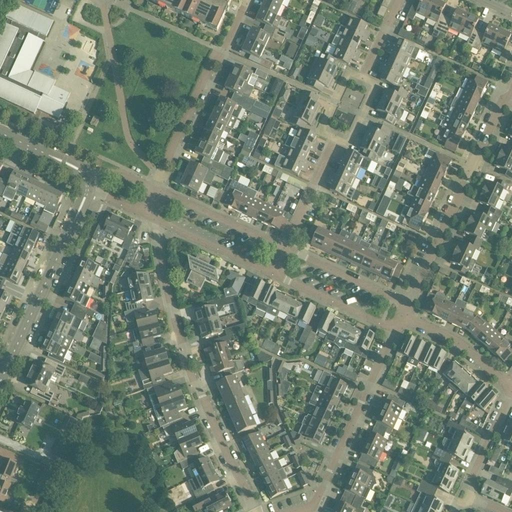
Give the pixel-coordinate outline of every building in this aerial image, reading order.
[(147,0),(217,32),(231,0),(147,0)] [(268,0),(265,0),(261,10),(277,17),(282,6),(268,0)] [(384,0),(377,16),(383,18),(391,0),(384,0)] [(416,14),(426,19),(435,1),(433,0),(421,0),(418,8),(412,5),(406,18),(413,21),(416,14)] [(440,18),(445,6),(443,5),(442,2),(439,0),(436,1),(435,1),(426,19),(436,24),(433,31),(439,33),(445,20),(440,18)] [(320,3),(314,1),(312,6),(317,9),(320,3)] [(4,24),(0,32),(0,98),(35,114),(37,109),(59,119),(63,110),(62,110),(63,106),(65,103),(66,104),(70,94),(53,87),(55,82),(35,72),(34,74),(30,71),(46,36),(47,37),(54,21),(14,2),(6,18),(8,19),(5,24),(4,24)] [(356,8),(350,6),(347,12),(353,14),(356,8)] [(256,21),(272,28),(276,29),(276,28),(277,29),(281,19),(277,17),(261,10),(256,21)] [(449,29),(459,34),(467,16),(466,15),(465,13),(461,11),(459,12),(457,11),(451,23),(445,20),(439,33),(446,36),(449,29)] [(469,16),(467,16),(459,34),(469,39),(466,46),(472,48),(478,35),(473,33),(478,21),(476,20),(475,17),(471,16),(469,16)] [(320,18),(318,23),(328,26),(329,21),(320,18)] [(350,18),(345,28),(367,39),(370,34),(365,31),(367,26),(350,18)] [(337,36),(341,38),(358,46),(360,41),(365,43),(367,39),(345,28),(341,26),(337,36)] [(482,44),(492,49),(500,31),(499,30),(498,28),(494,26),(492,27),(489,26),(484,38),(478,35),(472,48),(478,51),(482,44)] [(276,29),(274,34),(284,39),(287,33),(277,29),(276,28),(276,29)] [(249,36),(247,40),(264,48),(270,37),(252,29),(252,30),(250,30),(248,34),(249,36)] [(401,30),(398,36),(406,39),(409,33),(401,30)] [(502,32),(500,31),(492,49),(502,54),(499,61),(505,64),(511,50),(505,48),(511,36),(509,35),(508,32),(504,31),(502,32)] [(282,44),(284,39),(274,34),(271,39),(282,44)] [(307,38),(304,46),(309,48),(312,49),(316,40),(308,36),(307,38)] [(336,48),(342,50),(358,58),(361,53),(355,51),(358,46),(341,38),(336,48)] [(264,48),(247,40),(247,41),(245,41),(243,44),(244,47),(242,52),(259,60),(264,48)] [(420,50),(415,48),(399,41),(396,46),(391,44),(389,49),(411,59),(415,60),(420,50)] [(52,44),(50,53),(56,55),(58,46),(52,44)] [(356,63),(358,58),(342,50),(336,48),(332,58),(334,59),(348,66),(351,61),(356,63)] [(406,68),(411,59),(389,49),(387,53),(392,56),(389,61),(406,68)] [(334,59),(332,58),(317,52),(314,58),(316,59),(311,69),(333,79),(338,69),(331,65),(334,59)] [(289,71),(293,62),(282,56),(279,61),(285,64),(283,68),(289,71)] [(437,58),(432,68),(438,71),(443,60),(437,58)] [(262,59),(259,65),(270,70),(273,64),(262,59)] [(382,63),(380,68),(402,78),(406,68),(389,61),(387,66),(382,63)] [(230,76),(230,77),(247,85),(253,88),(258,77),(259,77),(255,75),(235,66),(233,70),(231,70),(229,75),(230,76)] [(378,73),(383,75),(380,81),(392,86),(397,88),(402,78),(380,68),(378,73)] [(309,80),(306,86),(322,93),(325,87),(329,89),(333,79),(311,69),(307,79),(309,80)] [(255,75),(259,77),(258,77),(265,81),(268,75),(257,70),(255,75)] [(242,97),(247,85),(230,77),(230,78),(228,78),(226,83),(227,84),(225,88),(242,97)] [(468,80),(464,90),(480,98),(488,82),(476,77),(474,82),(468,80)] [(429,91),(433,81),(428,78),(423,88),(429,91)] [(281,88),(284,82),(276,79),(274,85),(281,88)] [(429,91),(423,88),(417,85),(415,90),(419,91),(417,95),(425,98),(429,91)] [(385,90),(380,101),(398,109),(403,99),(405,100),(408,93),(397,88),(392,86),(390,92),(385,90)] [(464,90),(459,100),(476,108),(480,98),(464,90)] [(303,99),(298,109),(316,117),(321,106),(316,104),(319,99),(304,91),(301,98),(303,99)] [(245,97),(242,102),(253,107),(255,102),(245,97)] [(220,98),(215,109),(237,120),(242,109),(250,113),(253,107),(242,102),(240,107),(220,98)] [(471,118),(476,108),(459,100),(455,110),(471,118)] [(380,113),(377,119),(393,126),(396,120),(399,121),(404,111),(398,109),(380,101),(376,111),(380,113)] [(231,130),(232,130),(237,120),(215,109),(210,120),(231,130)] [(311,127),(316,117),(298,109),(294,118),(292,117),(289,124),(296,127),(301,130),(304,124),(311,127)] [(455,110),(450,119),(467,127),(471,118),(455,110)] [(440,126),(443,128),(463,137),(467,127),(450,119),(441,115),(438,120),(442,122),(440,126)] [(96,127),(100,119),(94,116),(90,125),(96,127)] [(267,126),(272,128),(273,129),(276,121),(270,119),(267,126)] [(210,120),(205,131),(221,139),(224,132),(229,135),(231,130),(210,120)] [(368,128),(363,138),(381,147),(385,137),(387,138),(390,131),(378,125),(375,131),(368,128)] [(263,134),(269,136),(273,129),(272,128),(267,126),(263,134)] [(301,130),(296,127),(295,131),(298,132),(295,139),(317,149),(319,144),(314,142),(316,136),(301,130)] [(455,153),(463,137),(443,128),(437,140),(440,142),(441,140),(446,142),(444,148),(455,153)] [(227,141),(221,139),(205,131),(200,142),(222,152),(227,141)] [(248,138),(252,140),(256,142),(259,136),(250,132),(248,138)] [(290,149),(307,157),(309,152),(314,154),(317,149),(295,139),(289,136),(285,146),(290,149)] [(400,136),(396,144),(398,144),(394,153),(399,155),(407,139),(400,136)] [(256,142),(252,140),(248,138),(245,143),(250,145),(254,147),(256,142)] [(365,152),(363,158),(371,162),(375,164),(378,158),(381,160),(386,149),(381,147),(363,138),(358,149),(365,152)] [(224,153),(222,152),(200,142),(195,154),(211,161),(214,162),(219,164),(224,153)] [(250,145),(245,143),(243,149),(251,153),(254,147),(250,145)] [(504,146),(499,156),(511,162),(511,146),(511,149),(504,146)] [(243,149),(241,155),(245,157),(249,159),(252,153),(243,149)] [(290,149),(286,159),(307,169),(310,164),(305,162),(307,157),(290,149)] [(256,150),(253,157),(259,160),(262,153),(256,150)] [(424,157),(432,160),(427,169),(444,177),(452,161),(428,150),(424,157)] [(338,159),(360,169),(366,172),(371,162),(363,158),(348,151),(345,156),(340,154),(338,159)] [(245,157),(241,155),(237,163),(241,165),(245,157)] [(307,169),(286,159),(279,156),(275,166),(298,177),(300,171),(305,174),(307,169)] [(511,162),(499,156),(494,166),(501,170),(499,174),(511,180),(511,162)] [(257,163),(249,159),(246,164),(254,168),(257,163)] [(355,179),(360,169),(338,159),(336,164),(341,166),(339,171),(355,179)] [(219,164),(214,162),(212,167),(223,172),(225,167),(219,164)] [(186,173),(185,175),(203,183),(210,186),(215,175),(210,173),(208,172),(208,171),(190,163),(188,167),(187,168),(185,172),(186,173)] [(220,178),(223,172),(212,167),(210,173),(220,178)] [(427,169),(423,179),(440,187),(444,177),(427,169)] [(2,182),(0,186),(0,195),(13,201),(16,194),(24,175),(14,171),(8,185),(2,182)] [(331,174),(329,179),(351,189),(355,179),(339,171),(336,176),(331,174)] [(16,194),(26,198),(33,182),(24,177),(25,176),(24,175),(16,194)] [(203,183),(185,175),(183,176),(181,180),(182,182),(180,186),(197,194),(203,183)] [(421,182),(418,189),(435,196),(440,187),(423,179),(418,176),(416,181),(420,182),(420,181),(421,182)] [(288,177),(286,183),(304,191),(307,185),(288,177)] [(388,187),(394,189),(399,179),(393,177),(388,187)] [(346,199),(351,189),(329,179),(327,183),(332,186),(329,191),(346,199)] [(387,182),(381,179),(376,189),(382,191),(387,182)] [(487,182),(482,192),(499,200),(504,190),(505,191),(508,186),(496,180),(494,185),(487,182)] [(237,212),(245,195),(248,188),(232,181),(227,193),(226,193),(221,204),(237,212)] [(26,198),(36,203),(43,186),(33,182),(26,198)] [(43,186),(36,203),(45,207),(53,191),(43,186)] [(435,196),(418,189),(413,186),(410,192),(408,193),(407,195),(414,198),(431,206),(435,196)] [(224,192),(218,190),(213,201),(219,203),(224,192)] [(63,195),(53,191),(45,207),(44,211),(54,215),(56,212),(58,213),(61,205),(59,204),(63,195)] [(495,210),(499,200),(482,192),(478,202),(485,206),(483,211),(494,216),(496,210),(495,210)] [(254,199),(245,195),(237,212),(247,216),(254,199)] [(414,198),(409,208),(426,216),(431,206),(414,198)] [(247,216),(257,221),(264,204),(254,199),(247,216)] [(373,212),(376,204),(371,202),(368,210),(373,212)] [(257,221),(266,225),(274,208),(264,204),(257,221)] [(380,205),(376,214),(382,217),(386,208),(380,205)] [(426,216),(409,208),(406,206),(401,217),(405,218),(402,224),(419,232),(426,216)] [(290,216),(274,208),(266,225),(282,232),(290,216)] [(387,215),(396,219),(398,214),(389,210),(387,215)] [(473,212),(468,222),(485,230),(491,233),(496,223),(497,223),(499,218),(494,216),(483,211),(480,215),(473,212)] [(111,215),(106,225),(100,222),(93,238),(103,242),(105,239),(111,242),(114,237),(122,220),(111,215)] [(134,238),(128,235),(133,225),(122,220),(114,237),(125,242),(122,249),(128,252),(132,243),(134,238)] [(38,222),(38,224),(36,228),(46,233),(49,227),(38,222)] [(471,236),(469,241),(480,246),(483,241),(481,240),(485,230),(468,222),(464,233),(471,236)] [(34,245),(39,235),(23,228),(24,227),(16,223),(11,234),(34,245)] [(311,245),(321,250),(329,233),(313,226),(307,237),(313,240),(311,245)] [(321,250),(331,255),(338,238),(329,233),(321,250)] [(14,247),(30,255),(34,245),(11,234),(6,244),(14,247)] [(411,234),(408,241),(415,244),(419,237),(411,234)] [(331,255),(340,259),(348,242),(338,238),(331,255)] [(358,247),(350,264),(360,268),(368,251),(371,245),(361,241),(358,247)] [(459,242),(455,252),(471,260),(476,250),(478,251),(480,246),(469,241),(466,245),(459,242)] [(340,259),(350,264),(358,247),(348,242),(340,259)] [(131,265),(140,247),(132,243),(128,252),(124,262),(131,265)] [(9,257),(25,265),(30,255),(14,247),(9,257)] [(370,273),(380,277),(387,260),(390,254),(380,250),(378,256),(370,273)] [(360,268),(370,273),(378,256),(368,251),(360,268)] [(457,266),(455,271),(466,276),(468,271),(471,273),(476,262),(471,260),(455,252),(450,263),(457,266)] [(23,275),(21,274),(25,265),(9,257),(9,258),(3,255),(0,262),(0,265),(4,267),(23,275)] [(191,272),(186,283),(187,283),(187,282),(199,287),(203,277),(218,284),(216,270),(204,265),(207,259),(200,256),(199,259),(198,258),(196,261),(188,257),(190,271),(191,272)] [(95,277),(99,267),(83,259),(80,258),(76,268),(78,269),(95,277)] [(403,268),(387,260),(380,277),(390,282),(392,276),(398,279),(403,268)] [(23,275),(4,267),(2,272),(0,270),(0,284),(1,285),(4,279),(18,286),(23,275)] [(74,279),(90,287),(95,277),(78,269),(74,279)] [(303,270),(292,273),(294,278),(305,275),(303,270)] [(228,289),(223,290),(225,299),(237,295),(238,295),(244,280),(245,279),(229,271),(226,278),(232,281),(228,289)] [(129,292),(150,287),(147,274),(126,278),(129,292)] [(183,278),(178,276),(174,283),(175,286),(179,287),(183,278)] [(86,296),(90,287),(74,279),(69,288),(67,287),(67,288),(86,296)] [(256,282),(254,287),(248,300),(247,302),(257,307),(266,287),(256,282)] [(0,303),(8,307),(13,297),(0,291),(0,286),(1,285),(0,284),(0,303)] [(242,298),(248,300),(254,287),(248,285),(242,298)] [(127,312),(138,310),(143,309),(141,303),(153,300),(150,287),(129,292),(131,303),(125,304),(127,312)] [(266,287),(257,307),(256,309),(266,314),(276,291),(266,287)] [(77,305),(74,310),(86,316),(89,310),(85,308),(90,299),(86,296),(67,288),(63,298),(77,305)] [(276,318),(278,312),(286,296),(276,291),(266,314),(276,318)] [(421,310),(437,318),(445,301),(444,300),(445,298),(444,295),(439,293),(437,294),(436,296),(429,293),(421,310)] [(198,325),(218,320),(216,313),(220,312),(223,306),(239,302),(237,295),(225,299),(216,301),(217,306),(215,306),(194,312),(198,325)] [(296,300),(286,296),(278,312),(288,317),(296,300)] [(296,327),(298,321),(306,305),(296,300),(288,317),(286,322),(296,327)] [(437,318),(447,322),(455,305),(445,301),(437,318)] [(0,315),(2,316),(6,307),(8,308),(8,307),(0,303),(0,315)] [(467,304),(465,310),(457,327),(467,331),(477,309),(467,304)] [(316,309),(306,305),(298,321),(308,326),(316,309)] [(447,322),(457,327),(465,310),(455,305),(447,322)] [(135,331),(139,330),(157,325),(154,313),(147,315),(145,308),(143,309),(138,310),(127,312),(124,313),(126,323),(133,323),(135,331)] [(58,309),(53,320),(71,328),(78,331),(82,321),(83,322),(86,316),(74,310),(72,316),(58,309)] [(484,314),(477,309),(467,331),(475,338),(487,324),(480,318),(484,314)] [(327,334),(335,318),(325,313),(317,330),(318,330),(327,334)] [(327,334),(325,340),(334,345),(345,323),(335,318),(327,334)] [(54,321),(50,330),(66,338),(71,328),(53,320),(54,321)] [(202,339),(222,333),(221,331),(218,320),(198,325),(202,339)] [(100,323),(93,338),(100,341),(106,344),(106,345),(107,337),(107,326),(100,323)] [(354,327),(345,323),(334,345),(339,348),(344,349),(354,327)] [(224,330),(226,337),(232,335),(247,331),(247,329),(245,324),(224,330)] [(475,338),(483,345),(495,332),(487,324),(475,338)] [(147,347),(149,347),(153,346),(155,345),(153,339),(160,336),(157,325),(139,330),(140,335),(136,336),(138,342),(132,344),(134,351),(147,347)] [(345,350),(354,354),(364,332),(354,327),(344,349),(346,350),(345,350)] [(73,341),(66,338),(50,330),(45,340),(68,351),(73,341)] [(299,342),(305,345),(311,332),(306,330),(305,330),(299,342)] [(311,332),(305,345),(310,347),(316,335),(311,332)] [(364,332),(354,354),(366,360),(369,352),(368,351),(374,336),(364,332)] [(483,345),(491,352),(503,338),(495,332),(483,345)] [(209,357),(211,362),(230,356),(227,350),(232,349),(229,342),(234,341),(232,335),(226,337),(218,340),(220,346),(204,351),(207,358),(209,357)] [(400,351),(399,350),(396,356),(400,358),(402,357),(402,355),(409,358),(416,342),(407,337),(400,351)] [(511,346),(511,345),(503,338),(491,352),(505,364),(511,355),(511,353),(511,354),(511,353),(511,346),(511,347),(511,346)] [(64,360),(68,351),(45,340),(41,350),(49,354),(47,357),(63,364),(65,361),(64,360)] [(275,345),(265,340),(262,349),(272,353),(273,349),(274,349),(275,345)] [(409,358),(407,364),(416,368),(419,363),(426,346),(416,342),(409,358)] [(155,353),(153,346),(149,347),(147,347),(134,351),(133,352),(136,359),(141,357),(143,362),(146,362),(147,368),(168,362),(165,350),(155,353)] [(436,351),(426,346),(419,363),(429,367),(436,351)] [(439,380),(443,376),(453,363),(445,359),(446,356),(436,351),(429,367),(436,371),(436,378),(439,380)] [(267,363),(271,361),(273,358),(264,354),(267,363)] [(244,371),(243,369),(244,369),(242,362),(235,361),(232,362),(230,356),(211,362),(213,368),(210,369),(213,375),(227,370),(229,376),(244,371)] [(36,362),(30,373),(50,382),(52,376),(55,378),(56,375),(62,377),(66,368),(51,361),(48,367),(36,362)] [(166,383),(163,376),(172,374),(168,362),(147,368),(149,375),(140,378),(144,390),(160,385),(166,383)] [(443,376),(451,383),(463,369),(455,362),(453,363),(443,376)] [(336,373),(343,377),(346,371),(338,368),(336,373)] [(105,377),(89,369),(86,375),(102,383),(105,377)] [(451,383),(448,386),(456,393),(459,390),(471,376),(463,369),(451,383)] [(346,371),(343,377),(355,382),(356,380),(358,377),(346,371)] [(47,388),(50,382),(30,373),(25,384),(37,390),(35,396),(50,403),(54,394),(48,392),(50,389),(47,388)] [(479,384),(471,376),(459,390),(467,397),(479,384)] [(89,380),(83,377),(81,382),(86,385),(89,380)] [(216,385),(220,395),(239,387),(234,377),(216,385)] [(330,378),(325,388),(341,396),(343,397),(348,386),(339,382),(335,380),(331,378),(330,378)] [(385,381),(382,387),(394,392),(396,386),(385,381)] [(146,390),(153,409),(182,398),(181,398),(180,394),(181,393),(178,386),(173,388),(171,382),(167,383),(146,390)] [(487,391),(479,384),(467,397),(468,397),(465,401),(472,407),(475,404),(487,391)] [(325,388),(322,386),(321,388),(317,387),(314,395),(337,405),(341,396),(325,388)] [(220,395),(225,405),(243,397),(239,387),(220,395)] [(398,394),(403,396),(406,391),(400,388),(398,394)] [(412,393),(406,391),(403,396),(409,399),(412,393)] [(496,398),(487,391),(475,404),(484,411),(487,408),(496,398)] [(422,397),(416,394),(413,401),(419,404),(422,397)] [(332,415),(337,405),(314,395),(309,404),(316,408),(332,415)] [(406,402),(403,401),(403,402),(389,396),(386,401),(384,400),(381,408),(382,409),(381,412),(398,419),(405,403),(406,402)] [(225,405),(229,415),(247,407),(243,397),(225,405)] [(160,428),(162,427),(167,425),(180,420),(178,414),(187,410),(182,398),(153,409),(160,428)] [(16,424),(30,430),(40,409),(26,402),(22,409),(20,409),(17,415),(19,416),(16,424)] [(101,414),(104,408),(99,405),(95,411),(101,414)] [(229,415),(234,425),(252,417),(247,407),(229,415)] [(316,408),(312,417),(328,425),(332,415),(316,408)] [(83,418),(90,417),(89,412),(78,415),(76,419),(82,421),(83,418)] [(376,423),(374,428),(385,433),(390,436),(398,419),(381,412),(380,415),(378,414),(374,422),(376,423)] [(302,425),(303,426),(307,427),(317,432),(325,435),(324,434),(328,425),(312,417),(308,415),(307,418),(307,417),(305,418),(302,425)] [(256,427),(252,417),(234,425),(238,435),(250,430),(256,427)] [(70,419),(65,430),(74,434),(79,423),(70,419)] [(176,421),(167,425),(162,427),(166,437),(176,437),(178,442),(197,434),(192,423),(185,426),(183,421),(177,424),(176,421)] [(453,436),(451,442),(469,451),(472,445),(471,444),(474,439),(463,434),(465,429),(463,428),(459,426),(449,421),(446,427),(450,429),(448,433),(453,436)] [(477,427),(465,422),(463,428),(465,429),(474,433),(477,427)] [(501,446),(503,441),(511,445),(511,422),(509,428),(504,426),(499,437),(500,437),(491,457),(497,460),(503,447),(501,446)] [(303,426),(299,436),(297,438),(293,440),(296,447),(302,444),(305,438),(310,441),(321,446),(321,444),(325,435),(317,432),(307,427),(303,426)] [(368,442),(366,444),(383,452),(387,441),(383,439),(385,433),(374,428),(371,434),(369,433),(366,441),(368,442)] [(241,441),(246,452),(264,442),(259,433),(252,436),(241,441)] [(186,460),(192,458),(193,457),(198,455),(195,448),(202,446),(197,434),(178,442),(180,448),(174,454),(178,464),(186,460)] [(69,445),(56,439),(50,452),(63,458),(69,445)] [(444,448),(443,451),(436,448),(435,452),(431,450),(430,452),(450,461),(453,456),(464,461),(466,456),(467,456),(469,451),(451,442),(444,439),(442,443),(442,446),(444,448)] [(248,451),(253,461),(269,452),(264,442),(246,452),(248,451)] [(375,468),(383,452),(366,444),(365,447),(363,446),(360,454),(361,455),(359,461),(374,468),(375,468)] [(412,462),(416,452),(411,449),(407,459),(412,462)] [(269,452),(253,461),(257,470),(273,462),(269,452)] [(435,468),(438,469),(435,474),(454,483),(457,477),(456,477),(459,472),(448,467),(450,461),(430,452),(430,454),(433,455),(431,459),(435,461),(434,464),(435,468)] [(192,458),(186,460),(179,464),(183,470),(190,467),(196,478),(213,470),(207,458),(196,464),(193,457),(192,458)] [(0,481),(0,501),(5,503),(6,501),(9,503),(12,502),(15,493),(19,482),(10,479),(16,464),(4,459),(0,468),(0,475),(2,476),(0,482),(0,481)] [(276,460),(273,462),(257,470),(262,480),(272,475),(278,472),(281,470),(276,460)] [(351,478),(350,481),(371,490),(372,491),(374,486),(377,485),(372,474),(373,472),(373,471),(357,464),(354,470),(353,469),(349,477),(351,478)] [(491,467),(488,472),(498,477),(501,478),(506,467),(501,464),(498,470),(491,467)] [(197,500),(206,495),(210,493),(207,487),(219,482),(213,470),(196,478),(199,485),(191,489),(197,500)] [(56,478),(44,472),(38,484),(50,490),(56,478)] [(262,480),(266,489),(265,490),(283,481),(278,472),(272,475),(262,480)] [(303,472),(296,475),(302,488),(310,485),(304,472),(303,472)] [(422,481),(419,487),(435,494),(438,489),(449,494),(451,489),(452,489),(454,483),(435,474),(431,485),(422,481)] [(288,491),(283,481),(265,490),(270,500),(284,493),(288,491)] [(342,497),(362,506),(364,500),(366,501),(371,490),(350,481),(348,483),(347,483),(343,491),(345,491),(342,497)] [(482,490),(481,492),(482,492),(482,493),(501,502),(504,495),(510,498),(511,493),(511,483),(510,483),(507,490),(495,485),(487,481),(483,490),(482,490)] [(420,494),(418,498),(415,505),(431,511),(441,511),(442,510),(441,509),(444,504),(433,499),(435,494),(419,487),(416,492),(420,494)] [(209,500),(206,495),(197,500),(190,503),(194,511),(205,506),(207,511),(219,511),(231,506),(225,494),(224,493),(209,500)] [(363,511),(365,510),(361,508),(362,506),(342,497),(340,503),(338,502),(334,510),(336,511),(335,511),(363,511)]
